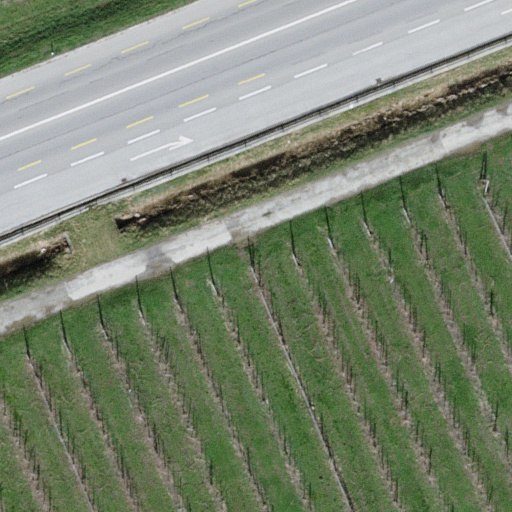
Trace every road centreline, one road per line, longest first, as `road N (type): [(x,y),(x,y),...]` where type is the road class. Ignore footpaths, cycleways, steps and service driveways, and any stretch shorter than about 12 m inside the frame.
road 1 (track): [(511,127),(0,328)]
road 2 (primary): [(0,139),(353,0)]
